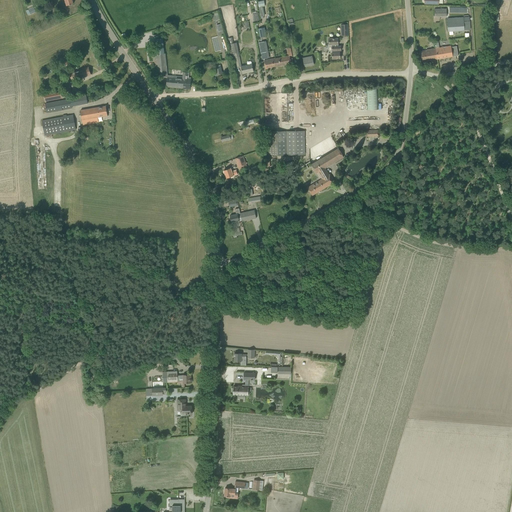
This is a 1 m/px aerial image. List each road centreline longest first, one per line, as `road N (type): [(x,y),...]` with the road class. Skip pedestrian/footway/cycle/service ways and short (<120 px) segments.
road 1 (unclassified): [(216,262),(246,257),(384,172),(401,146),(410,72)]
road 2 (unclassified): [(151,96),(410,72)]
road 3 (track): [(216,280),(10,407),(0,402)]
road 4 (tertiary): [(205,511),(216,262)]
road 5 (tertiary): [(216,262),(205,187),(151,96)]
road 6 (track): [(434,76),(473,121),(504,197)]
road 7 (track): [(35,390),(28,318),(88,333)]
road 8 (track): [(93,352),(62,232)]
